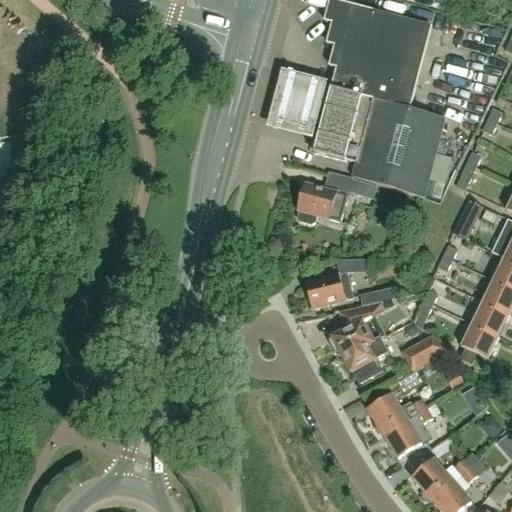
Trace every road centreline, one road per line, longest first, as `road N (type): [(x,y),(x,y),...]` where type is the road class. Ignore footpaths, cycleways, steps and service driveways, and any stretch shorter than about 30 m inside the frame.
road 1 (secondary): [(131,492),(246,40)]
road 2 (residential): [(310,390),(282,336),(253,332),(246,358),(303,384)]
road 3 (residential): [(390,511),(310,390)]
road 4 (tertiary): [(119,0),(246,40)]
